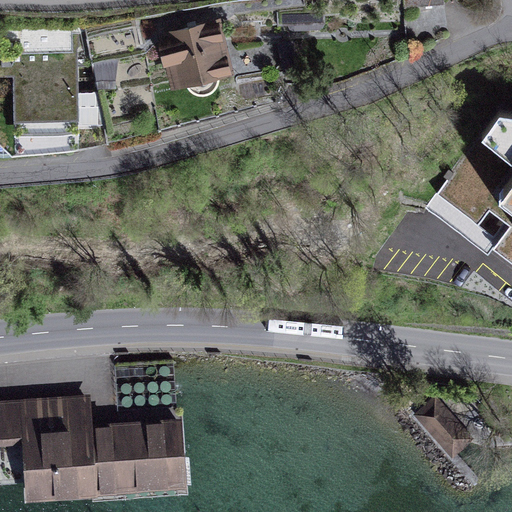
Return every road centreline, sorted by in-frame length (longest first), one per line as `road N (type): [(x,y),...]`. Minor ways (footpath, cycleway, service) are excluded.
road 1 (unclassified): [(0,176),(103,167),(326,103),(511,31)]
road 2 (primary): [(511,359),(314,333),(152,325),(0,337)]
